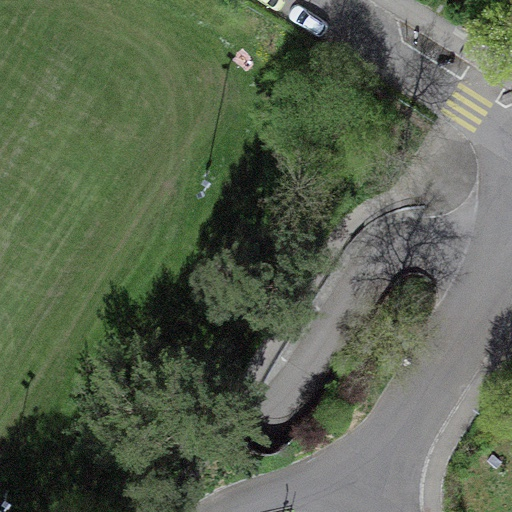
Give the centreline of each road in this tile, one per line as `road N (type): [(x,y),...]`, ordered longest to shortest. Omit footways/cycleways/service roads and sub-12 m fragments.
road 1 (residential): [(511,256),(353,509)]
road 2 (residential): [(311,0),(511,126)]
road 3 (residential): [(353,509),(315,497),(236,511)]
